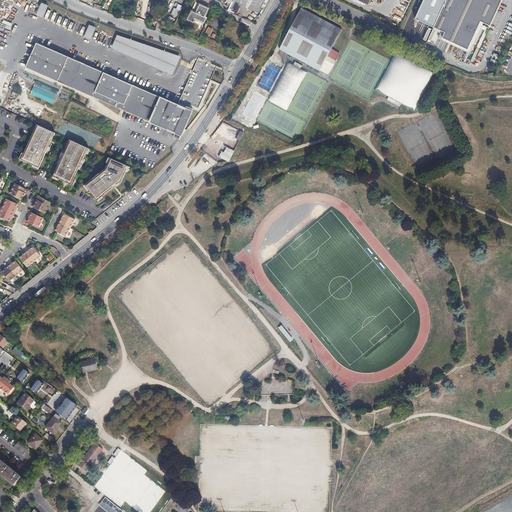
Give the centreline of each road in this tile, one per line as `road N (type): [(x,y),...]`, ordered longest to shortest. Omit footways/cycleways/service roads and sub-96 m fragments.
road 1 (secondary): [(0,317),(145,198),(241,66)]
road 2 (unknown): [(0,56),(42,29),(171,83),(192,48)]
road 3 (residential): [(241,66),(62,0)]
road 4 (unclassified): [(322,0),(470,68),(486,60)]
